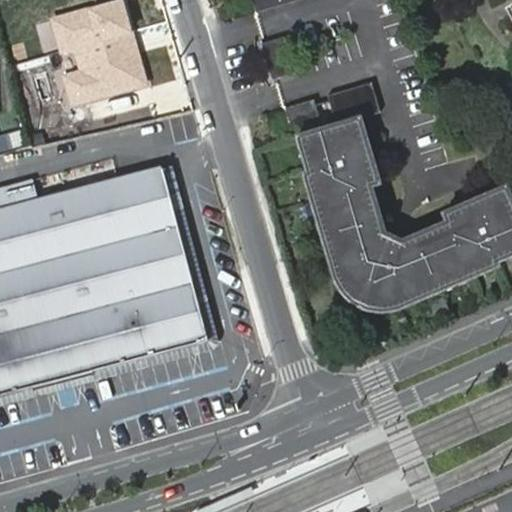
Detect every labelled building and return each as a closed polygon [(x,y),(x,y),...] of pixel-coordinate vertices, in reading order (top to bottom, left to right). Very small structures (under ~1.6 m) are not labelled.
[(124,0),(113,0),(50,17),(75,106),(149,86),(124,0)] [(253,0),(257,13),(301,0),(253,0)] [(264,43),(274,78),(293,73),(283,38),(264,43)] [(369,238),(388,230),(374,188),(384,184),(369,134),(389,128),(381,99),(334,113),(336,120),(322,124),(320,117),(290,126),(298,157),(306,154),(317,189),(308,192),(326,251),(334,248),(343,279),(347,289),(348,290),(348,291),(349,293),(350,294),(351,295),(352,297),(352,298),(354,299),(355,299),(356,301),(357,302),(358,302),(360,303),(361,304),(362,304),(363,305),(364,305),(365,306),(366,306),(368,306),(369,307),(371,307),(373,307),(374,307),(375,307),(377,307),(378,307),(380,306),(381,306),(383,305),(384,305),(410,295),(413,302),(443,289),(440,282),(470,270),(485,263),(488,269),(502,263),(498,256),(511,250),(511,196),(507,185),(484,196),(482,191),(443,210),(446,216),(401,237),(408,256),(379,268),(369,238)] [(0,151),(19,149),(17,134),(0,136),(0,151)] [(0,391),(210,335),(164,166),(31,201),(0,209),(0,391)] [(0,186),(0,209),(31,201),(27,190),(25,180),(0,186)] [(504,180),(482,191),(484,196),(507,185),(504,180)] [(401,237),(388,230),(369,238),(379,268),(408,256),(401,237)] [(334,248),(326,251),(335,282),(343,279),(334,248)] [(472,276),(488,269),(485,263),(470,270),(472,276)] [(443,289),(472,276),(470,270),(440,282),(443,289)] [(385,314),(413,302),(410,295),(384,305),(383,305),(381,306),(380,306),(378,307),(377,307),(375,307),(374,307),(373,307),(371,307),(369,307),(368,306),(366,306),(365,306),(364,305),(363,305),(362,304),(361,304),(360,303),(358,302),(357,302),(356,301),(355,299),(354,299),(352,298),(352,297),(351,295),(350,294),(349,293),(348,291),(348,290),(347,289),(343,279),(335,282),(340,299),(345,307),(352,312),(359,315),(364,317),(373,317),(376,317),(385,314)] [(218,511),(256,495),(252,487),(198,511),(218,511)]
